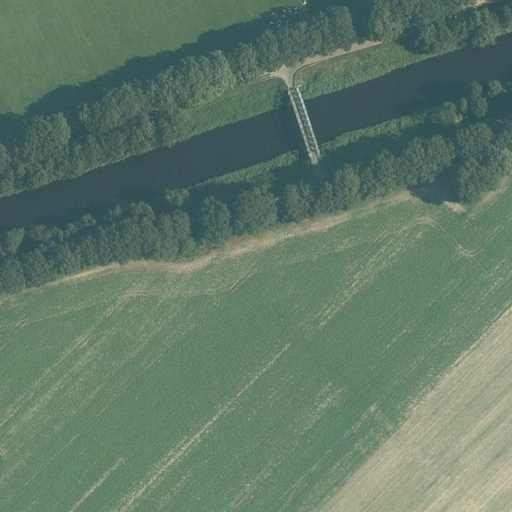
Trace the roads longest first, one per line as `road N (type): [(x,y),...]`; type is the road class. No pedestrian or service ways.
road 1 (unclassified): [(284,65),(0,168)]
road 2 (unclassified): [(284,65),(456,14),(474,0)]
road 3 (unclassified): [(511,126),(456,136),(323,184)]
road 4 (unclassified): [(323,184),(284,65)]
